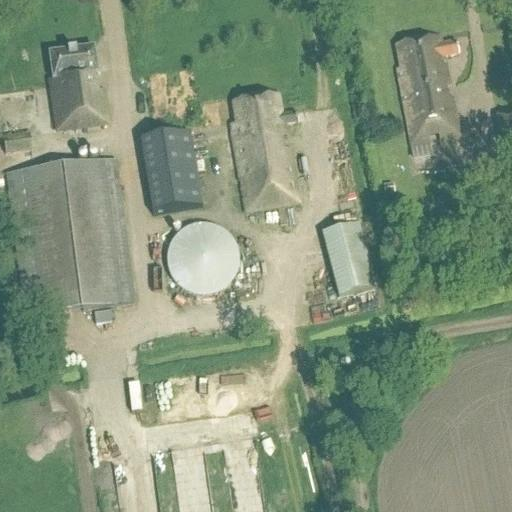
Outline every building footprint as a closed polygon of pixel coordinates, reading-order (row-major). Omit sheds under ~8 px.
[(439,144),(457,140),(450,102),(440,104),(437,93),(448,90),(443,62),(458,59),(456,45),(440,48),(438,40),(396,49),(400,72),(395,73),(409,150),(429,146),(428,136),(438,134),(439,144)] [(51,82),(48,83),(52,110),(55,136),(106,129),(102,97),(97,97),(94,81),(96,79),(92,51),(48,56),(51,82)] [(283,118),(279,98),(231,106),(235,128),(229,129),(243,217),(299,208),(290,152),(282,154),(280,142),(288,141),(286,128),(298,126),(297,116),(283,118)] [(511,115),(494,118),(500,161),(511,159),(511,115)] [(3,141),(5,158),(31,155),(29,138),(3,141)] [(6,177),(23,322),(128,310),(111,164),(6,177)] [(196,175),(147,183),(153,220),(202,212),(196,175)] [(358,229),(321,239),(337,302),(374,292),(358,229)] [(268,366),(240,371),(242,383),(270,378),(268,366)]
